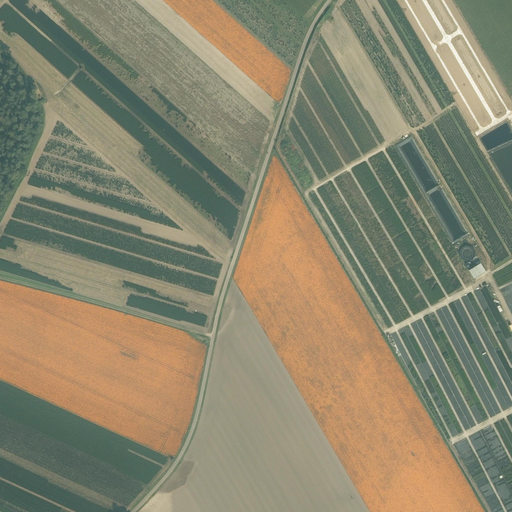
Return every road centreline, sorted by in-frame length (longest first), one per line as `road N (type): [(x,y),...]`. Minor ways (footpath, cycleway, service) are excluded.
road 1 (unclassified): [(132,511),(188,441),(221,299),(307,35),(329,0)]
road 2 (track): [(213,336),(0,278)]
